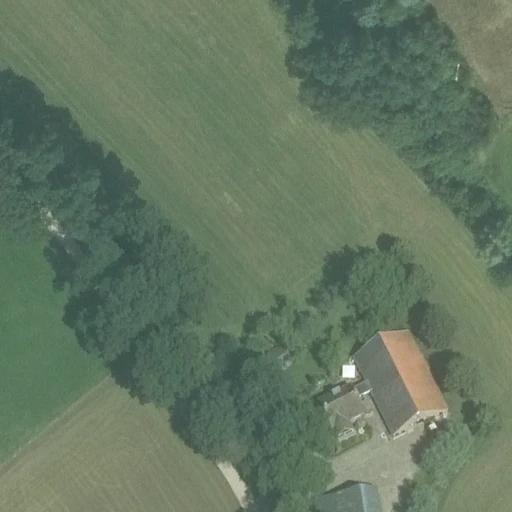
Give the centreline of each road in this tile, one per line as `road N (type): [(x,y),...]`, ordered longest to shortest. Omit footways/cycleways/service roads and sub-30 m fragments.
road 1 (track): [(0,72),(227,325),(328,473)]
road 2 (track): [(255,511),(56,228),(0,176)]
